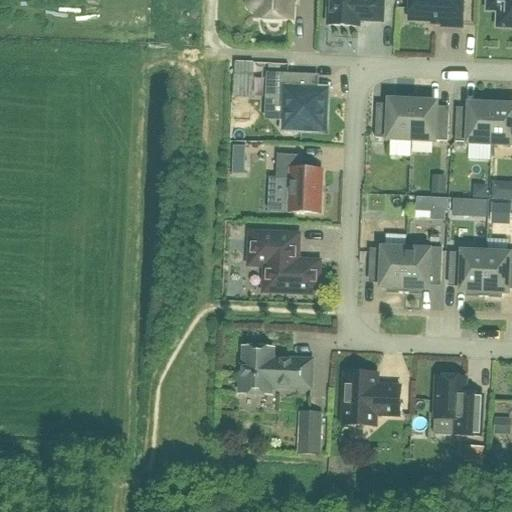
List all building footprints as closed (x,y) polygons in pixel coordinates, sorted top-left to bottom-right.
[(249,0),(248,4),(249,9),(252,12),(257,14),(256,20),(291,22),(292,0),(249,0)] [(383,24),(384,0),(329,0),(328,28),(359,29),(359,23),(383,24)] [(410,0),(409,21),(442,23),(441,29),(462,30),(463,0),(410,0)] [(511,0),(489,0),(489,6),(495,11),(500,12),(499,28),(511,28),(511,0)] [(250,100),(252,64),(235,63),(233,99),(250,100)] [(325,133),(326,101),(318,92),(308,92),(309,77),(267,75),(266,105),(286,105),(285,119),(281,123),(281,130),(285,135),(292,135),(297,131),(325,133)] [(411,143),(414,98),(413,98),(413,99),(396,98),(396,103),(390,103),(389,112),(377,112),(375,140),(388,141),(388,142),(411,143)] [(414,98),(411,143),(435,144),(435,143),(448,144),(449,115),(436,114),(437,105),(431,105),(431,100),(414,99),(414,98)] [(491,147),(493,102),(493,103),(476,102),(476,107),(470,107),(469,116),(457,115),(455,144),(468,145),(468,146),(491,147)] [(493,102),(491,147),(511,147),(511,108),(510,108),(511,104),(494,103),(494,102),(493,102)] [(234,148),(234,159),(246,160),(246,149),(234,148)] [(321,215),(323,173),(301,172),(301,158),(278,157),(276,181),(290,181),(289,214),(321,215)] [(444,184),(431,183),(431,194),(444,195),(444,184)] [(477,186),(473,190),(472,200),(485,200),(486,186),(477,186)] [(444,222),(445,202),(417,200),(416,213),(432,213),(432,222),(444,222)] [(493,205),(492,224),(509,225),(510,206),(493,205)] [(317,295),(319,265),(297,264),(298,238),(252,236),(251,266),(267,267),(265,293),(317,295)] [(406,252),(404,297),(405,297),(405,296),(422,297),(422,292),(428,292),(429,283),(441,283),(443,250),(429,250),(429,253),(406,252)] [(404,297),(406,252),(383,251),(383,252),(370,251),(369,280),(382,280),(381,290),(387,290),(387,295),(404,296),(404,297)] [(486,256),(484,300),(485,300),(485,299),(502,300),(502,295),(508,296),(508,286),(511,286),(511,253),(509,254),(508,257),(486,256)] [(484,300),(486,256),(463,254),(463,255),(450,255),(449,283),(461,284),(461,294),(467,294),(467,299),(484,299),(484,300)] [(270,351),(266,348),(259,348),(255,351),(244,350),(243,377),(241,377),(240,395),(271,397),(271,389),(311,391),(312,363),(273,361),(273,351),(270,351)] [(384,392),(377,392),(378,377),(346,375),(343,427),(375,428),(376,416),(400,417),(401,390),(384,389),(384,392)] [(467,381),(436,379),(434,421),(455,422),(455,438),(481,439),(483,398),(466,397),(467,381)] [(321,457),(323,415),(299,414),(297,446),(313,447),(312,456),(321,457)] [(467,449),(466,463),(482,464),(482,450),(467,449)]
